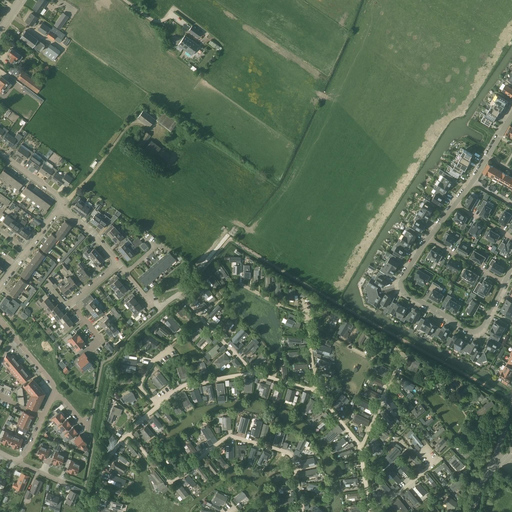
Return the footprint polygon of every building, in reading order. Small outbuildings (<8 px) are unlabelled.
[(45,0),(38,0),(33,8),(40,13),(48,2),(45,0)] [(34,26),(36,23),(34,22),(37,17),(31,13),(25,21),(32,26),(32,25),(34,26)] [(60,17),(54,25),(60,29),(66,21),(60,17)] [(54,38),(60,43),(65,35),(53,27),(51,29),(43,23),(38,29),(53,40),(54,38)] [(188,31),(193,35),(197,29),(192,26),(188,31)] [(197,29),(193,35),(198,38),(202,33),(197,29)] [(39,43),(37,41),(38,40),(26,31),(20,38),(33,47),(34,46),(36,47),(35,48),(39,52),(40,52),(45,46),(45,45),(44,45),(40,42),(39,43)] [(178,45),(183,49),(190,39),(185,36),(178,45)] [(199,46),(190,39),(183,49),(186,51),(185,54),(189,57),(191,54),(192,55),(199,46)] [(208,44),(219,52),(222,48),(210,40),(208,44)] [(53,61),(60,51),(51,44),(43,54),(53,61)] [(23,56),(20,54),(12,48),(8,53),(11,55),(10,56),(11,57),(9,59),(13,62),(14,61),(15,62),(16,61),(18,62),(23,56)] [(18,79),(37,93),(42,86),(22,72),(18,79)] [(0,90),(1,92),(4,89),(7,91),(9,88),(12,84),(7,81),(1,76),(0,77),(0,90)] [(503,83),(499,88),(502,90),(511,96),(511,95),(511,88),(509,87),(511,84),(505,80),(505,81),(506,81),(504,84),(503,83)] [(44,100),(24,86),(22,89),(42,103),(44,100)] [(492,99),(504,106),(507,101),(495,94),(492,99)] [(489,104),(488,104),(501,111),(504,106),(492,99),(492,100),(493,100),(490,105),(489,104)] [(486,109),(497,115),(500,111),(501,111),(488,104),(486,109)] [(482,113),(494,120),(497,115),(486,109),(483,113),(482,113)] [(143,111),(138,118),(149,127),(155,119),(143,111)] [(163,111),(161,114),(157,120),(171,131),(178,122),(163,111)] [(494,120),(482,113),(479,118),(490,125),(493,120),(494,120)] [(0,136),(2,134),(5,136),(7,133),(9,131),(4,127),(2,129),(0,127),(0,136)] [(146,132),(142,137),(135,147),(139,150),(146,142),(149,138),(151,136),(150,135),(146,132)] [(2,140),(11,147),(14,143),(17,145),(23,136),(18,133),(14,138),(7,133),(5,136),(2,140)] [(171,155),(167,152),(161,148),(151,140),(144,149),(154,157),(156,159),(164,164),(171,155)] [(27,156),(30,158),(32,155),(34,153),(36,150),(34,149),(32,152),(29,149),(28,152),(20,146),(15,153),(24,160),(27,156)] [(469,153),(461,148),(458,153),(470,159),(471,157),(472,154),(469,153)] [(27,162),(36,169),(39,165),(42,167),(44,163),(44,164),(46,161),(41,158),(41,157),(35,153),(34,153),(32,155),(30,158),(27,162)] [(471,160),(470,159),(458,153),(456,157),(465,163),(468,165),(470,162),(471,160)] [(465,163),(456,157),(453,162),(464,169),(466,169),(467,167),(468,165),(465,163)] [(42,167),(39,171),(48,177),(51,173),(54,175),(56,172),(58,170),(53,167),(53,165),(47,161),(46,161),(44,164),(44,163),(42,167)] [(464,169),(453,162),(450,167),(458,171),(460,172),(462,173),(463,171),(464,169)] [(488,163),(483,172),(488,175),(493,166),(488,163)] [(458,177),(459,174),(460,172),(458,171),(450,167),(449,166),(446,171),(454,175),(458,177)] [(498,169),(493,166),(488,175),(493,178),(498,169)] [(3,183),(5,180),(10,173),(4,169),(5,168),(0,174),(0,176),(3,179),(1,181),(3,183)] [(498,169),(493,178),(498,180),(503,172),(498,169)] [(443,176),(440,181),(449,187),(452,181),(451,181),(453,177),(449,175),(444,171),(441,175),(443,176)] [(63,177),(56,172),(54,175),(51,179),(60,186),(63,183),(67,186),(72,178),(66,174),(63,177)] [(508,175),(503,172),(498,180),(503,183),(508,175)] [(15,176),(10,173),(5,180),(8,182),(6,185),(8,186),(10,184),(15,176)] [(511,177),(508,175),(503,183),(508,186),(511,179),(511,177)] [(20,180),(15,176),(10,184),(13,186),(11,188),(13,190),(15,187),(20,180)] [(24,183),(20,180),(15,187),(17,189),(15,192),(17,193),(19,191),(19,190),(24,182),(24,183)] [(446,192),(449,187),(440,181),(437,186),(435,185),(433,188),(443,195),(444,194),(441,193),(443,190),(446,192)] [(26,200),(28,197),(33,190),(28,186),(28,185),(22,193),(26,196),(24,198),(26,200)] [(435,194),(432,199),(441,205),(445,200),(442,198),(443,195),(433,188),(436,190),(434,193),(435,194)] [(38,193),(33,190),(28,197),(31,199),(29,202),(31,203),(33,201),(38,193)] [(43,197),(38,193),(33,201),(36,203),(34,205),(36,207),(38,204),(43,197)] [(477,199),(471,195),(469,198),(468,197),(466,201),(467,201),(464,205),(468,208),(469,207),(471,208),(474,204),(477,206),(480,200),(477,198),(477,199)] [(73,208),(78,212),(85,203),(80,199),(81,198),(78,196),(72,204),(74,206),(73,208)] [(48,200),(43,197),(38,204),(40,206),(38,209),(40,210),(42,208),(48,200)] [(421,208),(431,213),(434,208),(431,206),(433,203),(425,198),(423,202),(424,203),(421,208)] [(51,203),(48,200),(42,208),(45,210),(43,212),(45,214),(47,211),(46,210),(52,203),(51,203)] [(484,207),(480,214),(486,218),(487,217),(488,217),(490,213),(489,213),(492,207),(486,204),(487,202),(484,200),(481,205),(484,207)] [(90,207),(85,203),(78,212),(84,216),(86,213),(89,215),(94,208),(91,205),(90,207)] [(431,213),(421,208),(418,213),(417,212),(415,215),(424,221),(424,220),(422,219),(424,217),(427,219),(431,213)] [(93,223),(95,224),(96,225),(103,215),(101,213),(99,216),(96,214),(98,211),(95,209),(90,215),(93,217),(91,220),(91,221),(90,222),(93,223)] [(511,213),(511,214),(505,211),(502,215),(501,215),(499,219),(500,219),(499,220),(502,222),(502,223),(505,225),(508,220),(511,222),(511,219),(511,213)] [(462,214),(457,212),(454,219),(463,224),(461,228),(464,230),(467,224),(464,223),(467,218),(464,216),(464,215),(462,214)] [(4,225),(6,226),(12,218),(13,216),(11,214),(10,217),(7,215),(2,222),(5,224),(4,225)] [(12,218),(6,226),(8,228),(9,227),(11,229),(17,222),(14,220),(17,215),(15,214),(13,216),(12,218)] [(97,226),(98,226),(99,227),(98,228),(101,230),(102,229),(107,223),(110,225),(118,217),(114,214),(111,219),(104,214),(103,215),(96,225),(97,226)] [(424,221),(415,215),(416,216),(414,219),(416,220),(413,226),(422,231),(425,226),(422,224),(424,221)] [(17,222),(11,229),(14,231),(14,232),(15,233),(25,221),(23,219),(19,224),(17,222)] [(25,221),(15,233),(17,235),(18,234),(21,236),(26,229),(23,227),(25,225),(27,223),(26,222),(25,221)] [(65,221),(61,226),(68,231),(71,226),(65,221)] [(479,224),(477,223),(475,226),(473,224),(474,223),(473,223),(469,231),(472,233),(471,233),(477,236),(483,226),(482,226),(482,224),(479,223),(479,224)] [(104,232),(107,235),(108,234),(112,237),(119,232),(114,227),(112,225),(107,229),(104,232)] [(61,226),(58,231),(64,236),(68,231),(61,226)] [(404,235),(413,241),(416,235),(413,233),(415,230),(407,226),(405,229),(407,230),(404,235)] [(26,229),(21,236),(24,238),(23,239),(25,241),(27,238),(29,236),(30,237),(33,233),(32,232),(31,233),(29,231),(29,230),(27,229),(26,229)] [(119,232),(112,237),(115,241),(114,243),(117,246),(119,244),(125,239),(123,237),(121,235),(124,232),(121,229),(119,232)] [(489,232),(487,231),(485,235),(486,236),(486,237),(489,238),(488,240),(492,242),(493,241),(495,242),(499,235),(490,230),(489,232)] [(58,231),(54,235),(58,238),(60,240),(64,236),(58,231)] [(52,233),(48,238),(54,243),(58,238),(54,235),(52,233)] [(77,238),(79,240),(81,241),(85,237),(81,233),(77,238)] [(456,234),(455,237),(449,234),(444,242),(447,243),(447,244),(449,246),(450,245),(454,238),(457,240),(459,235),(456,234)] [(397,242),(405,247),(406,244),(410,246),(413,241),(404,235),(401,240),(399,239),(397,242)] [(118,248),(123,254),(129,249),(132,246),(138,241),(140,239),(138,237),(131,242),(127,237),(125,239),(119,244),(120,246),(118,248)] [(48,238),(44,243),(50,248),(54,243),(48,238)] [(138,241),(132,246),(134,249),(142,242),(140,239),(138,241)] [(500,244),(498,248),(509,255),(511,250),(511,242),(509,241),(507,245),(504,243),(503,245),(500,244)] [(394,252),(392,255),(396,257),(397,254),(403,257),(406,252),(403,250),(405,247),(397,242),(395,246),(397,247),(393,252),(394,252)] [(47,253),(50,248),(44,243),(40,248),(47,253)] [(456,250),(466,256),(470,248),(461,243),(456,250)] [(129,249),(123,254),(127,259),(134,254),(131,251),(134,249),(132,246),(129,249)] [(92,259),(99,254),(94,248),(91,251),(89,248),(84,253),(89,259),(91,257),(92,259)] [(39,250),(35,255),(41,260),(45,255),(39,250)] [(429,262),(431,258),(438,262),(440,259),(442,256),(431,250),(430,252),(429,252),(425,259),(429,262)] [(474,251),(471,257),(481,263),(483,260),(486,262),(490,256),(487,254),(485,257),(474,251)] [(169,252),(164,256),(171,264),(176,260),(169,252)] [(388,257),(385,262),(387,263),(396,268),(399,263),(394,260),(396,257),(392,255),(390,253),(388,257)] [(103,259),(99,254),(92,259),(94,261),(92,263),(97,269),(103,264),(100,262),(103,259)] [(35,255),(31,260),(38,265),(41,260),(35,255)] [(164,256),(159,261),(166,269),(171,264),(164,256)] [(230,257),(229,262),(236,262),(236,265),(233,265),(233,273),(239,273),(240,266),(240,262),(240,258),(230,257)] [(450,259),(446,266),(457,272),(461,265),(450,259)] [(492,259),(489,264),(492,266),(491,269),(500,274),(504,268),(495,262),(496,261),(492,259)] [(31,260),(28,265),(34,269),(38,265),(31,260)] [(159,261),(154,265),(161,273),(166,269),(159,261)] [(83,269),(85,267),(81,262),(78,264),(81,268),(79,270),(81,272),(78,274),(83,281),(89,276),(83,269)] [(396,268),(387,263),(384,268),(382,267),(380,270),(388,275),(389,272),(393,274),(396,268)] [(28,265),(24,269),(30,274),(34,269),(28,265)] [(154,265),(149,269),(156,277),(161,273),(154,265)] [(220,265),(212,270),(216,276),(221,273),(222,273),(225,277),(227,276),(220,265)] [(463,271),(461,275),(464,278),(465,277),(470,279),(468,283),(474,286),(477,280),(474,278),(476,274),(473,272),(474,272),(469,269),(469,270),(466,268),(464,271),(463,271)] [(27,279),(30,274),(24,269),(20,274),(27,279)] [(149,269),(144,274),(147,277),(151,281),(156,277),(149,269)] [(427,270),(425,273),(419,269),(416,274),(417,274),(415,278),(425,283),(429,277),(431,279),(433,274),(427,270)] [(374,273),(371,278),(384,287),(388,281),(390,278),(384,275),(379,271),(377,275),(374,273)] [(146,286),(151,281),(147,277),(144,274),(139,278),(146,286)] [(117,275),(110,281),(112,284),(111,285),(115,290),(118,287),(122,284),(118,280),(120,279),(117,275)] [(212,275),(207,278),(211,283),(213,281),(215,284),(215,285),(216,287),(217,287),(218,288),(220,286),(212,275)] [(65,277),(63,280),(71,290),(77,286),(70,277),(67,279),(67,278),(65,277)] [(17,283),(23,288),(27,283),(20,278),(17,283)] [(367,290),(368,295),(378,292),(377,289),(380,284),(384,287),(371,278),(364,289),(367,290)] [(66,295),(71,290),(63,280),(60,281),(60,282),(58,284),(66,295)] [(486,295),(492,284),(484,280),(480,287),(477,285),(473,291),(477,293),(478,291),(486,295)] [(439,302),(444,295),(437,291),(440,286),(433,282),(429,289),(432,291),(429,296),(439,302)] [(17,283),(13,288),(19,292),(23,288),(17,283)] [(130,290),(127,287),(125,288),(122,284),(118,287),(115,290),(118,293),(116,294),(116,295),(116,296),(118,298),(119,299),(120,299),(130,290)] [(204,285),(199,290),(206,298),(211,294),(204,285)] [(16,297),(19,292),(13,288),(9,292),(16,297)] [(378,292),(368,295),(369,299),(368,301),(378,307),(386,294),(386,293),(384,298),(378,295),(378,292)] [(126,302),(130,308),(137,302),(133,298),(135,296),(132,293),(124,300),(126,302)] [(392,297),(386,294),(378,307),(379,307),(381,303),(386,306),(385,307),(388,309),(387,312),(392,303),(389,302),(392,297)] [(460,305),(454,302),(456,299),(448,294),(444,300),(448,302),(446,306),(450,309),(452,310),(453,310),(457,312),(460,308),(459,308),(460,305)] [(44,307),(51,302),(47,298),(49,297),(48,296),(44,300),(41,297),(36,302),(40,307),(42,305),(44,307)] [(15,311),(20,304),(13,299),(11,302),(5,298),(2,302),(0,305),(0,306),(5,310),(6,309),(9,312),(8,313),(11,316),(15,311)] [(87,307),(90,311),(97,305),(91,298),(82,305),(85,308),(87,307)] [(472,300),(466,310),(473,314),(479,304),(472,300)] [(44,312),(46,314),(47,313),(55,307),(54,307),(51,302),(44,307),(47,310),(44,312)] [(137,302),(130,308),(134,312),(132,314),(135,318),(138,315),(138,314),(145,308),(142,305),(140,306),(137,302)] [(392,303),(387,312),(391,314),(391,312),(396,315),(402,306),(396,303),(396,304),(393,302),(392,303)] [(47,313),(49,315),(51,313),(54,315),(60,310),(56,306),(58,304),(54,307),(55,307),(47,313)] [(102,311),(97,305),(90,311),(94,315),(92,316),(96,321),(103,315),(101,313),(102,311)] [(219,310),(221,308),(219,307),(219,306),(218,305),(212,312),(211,312),(208,315),(217,323),(220,320),(218,318),(215,315),(218,311),(219,312),(220,311),(219,310)] [(511,315),(511,312),(511,308),(504,305),(501,310),(507,313),(506,316),(511,319),(511,315)] [(407,309),(402,306),(396,315),(402,318),(401,320),(404,322),(410,311),(407,316),(404,314),(407,309)] [(182,307),(180,309),(181,310),(181,311),(189,319),(192,317),(184,308),(182,307)] [(56,318),(53,320),(55,322),(56,321),(64,315),(60,310),(54,315),(56,318)] [(413,313),(410,311),(404,322),(406,319),(409,321),(410,319),(415,322),(420,313),(415,310),(413,313)] [(56,321),(58,323),(60,321),(63,323),(69,318),(65,314),(67,312),(66,313),(64,315),(56,321)] [(288,318),(289,319),(288,323),(292,325),(292,326),(299,328),(301,323),(298,322),(299,320),(295,319),(296,316),(290,313),(288,318)] [(333,313),(328,323),(328,322),(332,324),(334,321),(337,323),(340,316),(337,315),(337,316),(333,313)] [(97,323),(100,326),(102,325),(105,329),(112,323),(106,316),(97,323)] [(169,326),(175,333),(177,330),(176,330),(180,327),(170,316),(171,316),(167,319),(172,324),(169,326)] [(61,332),(63,334),(69,330),(67,328),(75,322),(74,321),(73,323),(69,318),(63,323),(65,326),(62,328),(64,330),(61,332)] [(420,320),(416,328),(419,330),(420,329),(425,331),(430,322),(425,319),(421,318),(421,319),(420,320)] [(229,319),(220,329),(224,333),(233,323),(229,319)] [(337,332),(343,335),(348,327),(352,330),(354,326),(344,320),(337,332)] [(495,321),(492,327),(502,332),(504,327),(506,328),(508,324),(501,320),(499,323),(495,321)] [(430,322),(425,331),(430,334),(430,336),(433,338),(439,327),(435,326),(436,325),(430,322)] [(112,323),(105,329),(109,333),(107,334),(110,338),(113,335),(114,337),(119,332),(112,323)] [(157,333),(159,330),(167,336),(170,333),(159,323),(153,330),(157,333)] [(198,324),(188,332),(192,338),(202,330),(198,324)] [(439,327),(433,338),(435,335),(438,337),(439,335),(444,338),(447,332),(450,333),(451,331),(449,330),(449,329),(444,326),(442,329),(439,327)] [(492,327),(489,332),(492,333),(490,336),(490,337),(493,338),(492,338),(493,339),(501,343),(498,341),(500,338),(499,337),(502,332),(492,327)] [(242,328),(229,341),(234,345),(243,335),(245,337),(248,334),(242,328)] [(326,335),(315,330),(314,333),(324,338),(326,335)] [(373,336),(363,330),(357,342),(361,344),(365,336),(371,339),(373,336)] [(81,337),(79,335),(78,335),(76,333),(71,337),(69,334),(63,339),(67,343),(69,342),(72,345),(81,337)] [(148,333),(143,340),(148,344),(146,347),(149,350),(152,347),(153,348),(159,341),(148,333)] [(206,335),(196,344),(199,347),(206,341),(209,343),(212,340),(206,335)] [(452,338),(449,336),(445,344),(448,346),(449,344),(454,347),(459,338),(454,335),(452,338)] [(83,341),(83,340),(81,337),(72,345),(74,349),(73,350),(76,355),(82,350),(80,348),(85,343),(83,341)] [(459,338),(454,347),(459,350),(459,351),(462,353),(466,346),(467,344),(464,342),(465,341),(459,338)] [(499,346),(501,343),(493,339),(492,342),(488,340),(485,345),(494,351),(497,345),(499,346)] [(252,340),(242,351),(246,355),(257,344),(252,340)] [(470,358),(471,358),(476,349),(478,344),(473,341),(471,345),(468,343),(466,346),(462,353),(464,351),(467,352),(468,351),(473,354),(470,358)] [(108,343),(104,346),(110,352),(113,349),(108,343)] [(329,353),(331,349),(318,343),(315,351),(323,354),(324,351),(329,353)] [(217,344),(208,352),(210,355),(220,347),(217,344)] [(481,352),(476,349),(471,358),(481,364),(483,362),(487,360),(484,351),(481,352)] [(3,362),(8,368),(16,361),(14,359),(15,358),(13,355),(11,356),(7,353),(3,359),(5,361),(3,362)] [(92,364),(89,361),(90,360),(84,353),(78,358),(80,360),(77,363),(80,368),(83,372),(92,364)] [(224,353),(214,362),(219,368),(230,360),(224,353)] [(266,358),(262,353),(253,362),(257,366),(266,358)] [(413,355),(407,368),(412,371),(414,367),(417,368),(420,363),(418,362),(419,358),(413,355)] [(122,362),(122,363),(136,365),(136,364),(137,357),(129,356),(129,359),(123,358),(122,362)] [(235,357),(231,362),(237,368),(241,364),(235,357)] [(328,362),(317,357),(315,362),(319,363),(318,364),(326,367),(328,362)] [(22,365),(19,362),(18,363),(16,361),(8,368),(12,373),(22,365)] [(204,362),(200,363),(203,371),(199,373),(200,376),(208,373),(204,362)] [(503,371),(501,370),(511,376),(511,374),(511,368),(511,367),(511,365),(507,363),(503,371)] [(307,364),(294,365),(294,368),(295,368),(295,372),(303,371),(303,374),(308,373),(307,364)] [(25,371),(23,369),(24,368),(22,365),(12,373),(17,378),(25,371)] [(177,367),(181,382),(188,379),(183,365),(177,367)] [(385,377),(389,370),(380,365),(378,368),(383,371),(381,375),(385,377)] [(433,366),(420,376),(422,379),(426,376),(426,377),(427,377),(428,376),(428,375),(428,374),(432,371),(435,375),(438,373),(433,366)] [(502,381),(507,385),(511,379),(510,378),(511,376),(501,370),(498,375),(504,379),(502,381)] [(25,371),(17,378),(21,384),(31,376),(28,373),(27,373),(25,371)] [(160,373),(154,378),(161,387),(167,381),(160,373)] [(443,373),(431,382),(434,386),(438,383),(441,386),(450,379),(447,374),(445,376),(443,373)] [(382,386),(384,382),(371,377),(369,380),(382,386)] [(447,391),(454,385),(456,387),(461,382),(457,378),(445,388),(447,391)] [(37,384),(33,379),(28,383),(27,382),(23,385),(28,392),(37,384)] [(251,392),(252,380),(245,379),(244,391),(251,392)] [(322,380),(319,379),(318,383),(321,384),(321,386),(323,387),(322,388),(325,389),(325,388),(329,389),(331,383),(322,380)] [(401,381),(402,382),(413,389),(415,385),(404,379),(402,379),(401,381)] [(238,381),(229,382),(229,386),(234,386),(235,393),(239,393),(238,381)] [(223,383),(215,384),(216,394),(218,394),(219,398),(223,397),(223,400),(226,400),(226,397),(225,397),(224,388),(223,388),(223,383)] [(269,386),(260,383),(259,387),(264,388),(261,396),(266,397),(269,386)] [(44,393),(43,391),(37,384),(28,392),(29,393),(30,395),(44,393)] [(211,384),(205,386),(206,390),(206,391),(208,391),(210,399),(214,399),(211,384)] [(273,396),(272,399),(280,402),(281,399),(280,399),(284,387),(276,385),(273,396)] [(395,385),(393,387),(401,397),(403,395),(395,385)] [(198,388),(193,390),(196,397),(198,402),(202,401),(198,388)] [(296,391),(288,388),(285,399),(293,402),(296,391)] [(377,398),(379,394),(366,388),(364,392),(377,398)] [(465,388),(455,396),(457,398),(467,391),(465,388)] [(123,397),(120,399),(123,403),(126,402),(135,396),(131,391),(123,397)] [(184,392),(176,396),(178,400),(183,397),(185,400),(182,402),(184,407),(191,403),(184,392)] [(302,398),(301,402),(305,403),(306,399),(307,399),(308,399),(309,394),(303,392),(301,398),(302,398)] [(480,392),(466,403),(469,406),(478,399),(479,401),(484,397),(480,392)] [(30,395),(30,397),(29,399),(40,404),(44,395),(44,393),(30,395)] [(342,394),(332,406),(338,410),(347,398),(342,394)] [(485,398),(481,402),(482,404),(487,400),(488,400),(490,398),(488,396),(486,398),(485,398)] [(29,399),(26,406),(30,409),(31,407),(37,410),(40,404),(29,399)] [(303,411),(306,413),(314,401),(311,399),(303,411)] [(363,410),(370,414),(371,410),(373,406),(360,399),(358,404),(365,407),(363,410)] [(386,402),(384,404),(389,410),(391,408),(394,411),(398,407),(390,399),(387,402),(386,402)] [(485,405),(476,411),(480,416),(489,409),(494,405),(490,400),(485,405)] [(183,413),(174,401),(171,404),(170,403),(167,405),(172,411),(174,409),(179,415),(182,412),(183,413)] [(121,409),(113,406),(108,420),(112,422),(115,414),(116,415),(118,411),(120,412),(121,409)] [(163,407),(161,409),(170,421),(172,419),(163,407)] [(311,416),(314,419),(322,411),(320,408),(311,416)] [(414,408),(411,411),(417,418),(426,411),(423,408),(418,412),(414,408)] [(53,421),(56,424),(54,425),(54,426),(59,422),(65,417),(61,413),(60,411),(54,416),(52,413),(49,419),(51,423),(53,421)] [(389,424),(393,421),(384,411),(381,414),(389,424)] [(23,412),(20,418),(30,423),(31,420),(32,421),(34,417),(23,412)] [(369,420),(357,414),(354,420),(353,422),(358,424),(360,422),(367,425),(369,420)] [(154,415),(148,420),(151,423),(153,422),(159,428),(162,426),(154,415)] [(230,417),(222,417),(222,429),(231,429),(230,417)] [(241,417),(237,431),(245,433),(249,419),(241,417)] [(30,423),(20,418),(17,425),(20,426),(27,429),(28,430),(30,426),(29,425),(30,423)] [(327,418),(317,426),(319,429),(329,420),(327,418)] [(423,419),(420,421),(425,427),(433,420),(431,418),(425,422),(423,419)] [(59,422),(54,426),(58,430),(60,429),(62,432),(60,433),(65,429),(71,424),(68,421),(66,419),(61,424),(59,422)] [(252,429),(250,436),(253,436),(254,435),(258,437),(261,424),(257,423),(255,429),(252,429)] [(269,425),(264,424),(260,437),(265,439),(269,425)] [(146,425),(140,431),(148,439),(154,434),(146,425)] [(208,425),(201,429),(208,440),(212,438),(214,441),(216,439),(208,425)] [(338,425),(327,435),(331,440),(334,437),(332,435),(337,432),(339,434),(342,431),(340,428),(338,425)] [(426,436),(428,439),(430,437),(428,435),(421,425),(419,427),(426,437),(426,436)] [(381,426),(377,429),(383,435),(380,437),(383,441),(389,435),(381,426)] [(65,429),(60,433),(64,438),(66,436),(69,440),(69,439),(74,435),(78,432),(74,428),(74,429),(73,427),(67,431),(65,429)] [(432,435),(431,433),(430,434),(431,436),(433,439),(444,430),(442,427),(432,435)] [(7,443),(10,444),(13,437),(6,434),(7,432),(2,429),(0,433),(0,437),(1,439),(1,440),(3,441),(2,442),(7,444),(7,443)] [(468,429),(465,431),(475,442),(478,440),(468,429)] [(273,444),(279,446),(280,444),(281,444),(284,435),(280,434),(281,432),(277,431),(273,444)] [(412,431),(407,434),(410,438),(412,436),(419,445),(421,447),(423,446),(421,443),(415,434),(412,431)] [(74,435),(69,439),(73,444),(76,441),(81,448),(85,445),(87,443),(84,440),(81,436),(79,435),(76,437),(74,435)] [(13,437),(10,444),(12,445),(12,446),(16,448),(17,447),(19,448),(23,439),(21,438),(20,440),(13,437)] [(343,437),(333,446),(335,449),(341,445),(343,448),(349,444),(347,440),(346,441),(343,438),(343,437)] [(306,441),(301,438),(296,449),(301,452),(306,441)] [(375,438),(369,443),(378,454),(382,451),(378,446),(380,444),(375,438)] [(438,446),(435,449),(439,454),(449,444),(446,441),(439,448),(438,446)] [(190,456),(196,452),(190,442),(186,445),(191,451),(188,453),(190,456)] [(459,448),(457,450),(461,454),(463,451),(465,453),(463,455),(466,458),(471,453),(460,442),(457,445),(459,448)] [(128,443),(126,444),(127,446),(135,456),(137,454),(128,443)] [(395,447),(387,455),(393,460),(400,451),(402,448),(398,444),(395,447)] [(246,445),(236,445),(236,457),(241,457),(241,456),(244,456),(244,453),(241,453),(241,449),(246,449),(246,445)] [(47,456),(49,458),(53,450),(48,448),(47,450),(40,447),(37,454),(39,455),(39,456),(43,458),(44,457),(46,458),(47,456)] [(179,449),(176,451),(183,460),(184,462),(186,460),(179,449)] [(53,450),(49,458),(52,459),(51,461),(54,462),(53,463),(58,464),(61,465),(64,457),(57,454),(58,452),(53,450)] [(264,451),(258,462),(261,464),(264,459),(267,461),(271,454),(264,451)] [(217,452),(214,455),(223,466),(226,464),(217,452)] [(120,455),(118,457),(119,458),(119,459),(126,463),(127,461),(120,455)] [(276,455),(266,467),(272,472),(281,459),(276,455)] [(418,466),(420,467),(422,465),(421,464),(413,455),(411,457),(418,466)] [(464,464),(455,455),(449,461),(458,470),(464,464)] [(313,457),(300,460),(301,464),(300,465),(301,468),(308,466),(308,463),(314,462),(313,457)] [(73,472),(76,474),(79,466),(72,463),(73,461),(68,458),(65,466),(68,468),(67,469),(69,470),(69,471),(73,473),(73,472)] [(169,458),(167,459),(175,470),(177,468),(169,458)] [(215,474),(218,471),(209,460),(205,464),(207,467),(209,466),(215,474)] [(411,473),(411,472),(401,461),(401,462),(398,464),(402,469),(400,472),(405,478),(408,476),(407,475),(410,472),(411,473)] [(114,462),(110,468),(114,470),(115,468),(124,473),(126,469),(114,462)] [(449,474),(452,472),(448,468),(445,463),(435,471),(437,473),(444,467),(449,474)] [(199,466),(196,469),(204,480),(207,478),(199,466)] [(316,469),(299,472),(300,476),(305,475),(306,477),(317,475),(316,469)] [(392,470),(389,473),(392,477),(398,484),(401,481),(392,470)] [(154,471),(151,473),(157,482),(154,484),(159,490),(161,488),(159,485),(163,482),(154,471)] [(289,471),(277,474),(278,480),(288,478),(291,477),(289,471)] [(21,473),(20,476),(17,483),(14,482),(12,486),(15,487),(15,488),(22,491),(29,476),(21,473)] [(108,478),(107,482),(114,485),(116,481),(123,484),(125,480),(111,474),(109,478),(108,478)] [(428,474),(425,476),(434,486),(436,484),(428,474)] [(186,485),(187,485),(189,483),(192,486),(195,484),(196,484),(188,475),(185,478),(184,477),(182,480),(184,482),(186,485)] [(451,489),(453,492),(464,483),(462,480),(460,478),(449,486),(451,489)] [(29,499),(32,492),(37,494),(42,482),(35,479),(30,491),(27,490),(24,497),(29,499)] [(180,483),(174,488),(183,499),(189,494),(180,483)] [(385,483),(380,487),(387,495),(391,491),(385,483)] [(307,489),(321,492),(322,486),(309,484),(307,489)] [(416,487),(413,489),(418,495),(420,493),(423,496),(427,493),(427,494),(420,485),(416,488),(416,487)] [(70,490),(66,502),(73,505),(78,494),(80,495),(80,494),(82,494),(83,489),(77,487),(74,492),(72,491),(70,490)] [(408,490),(404,494),(406,497),(408,496),(414,504),(418,501),(408,490)] [(217,492),(213,499),(224,505),(227,497),(217,492)] [(246,496),(242,492),(235,497),(236,497),(233,499),(237,504),(246,496)] [(55,510),(59,510),(61,501),(58,500),(59,497),(48,493),(45,500),(56,504),(55,507),(55,508),(55,510)] [(448,496),(443,503),(453,510),(458,503),(448,496)] [(105,502),(105,509),(113,509),(113,506),(122,508),(123,503),(107,498),(107,502),(105,502)] [(392,504),(395,509),(400,505),(402,508),(400,510),(401,511),(404,511),(407,510),(399,499),(392,504)] [(322,511),(314,503),(309,508),(313,511),(322,511)]
